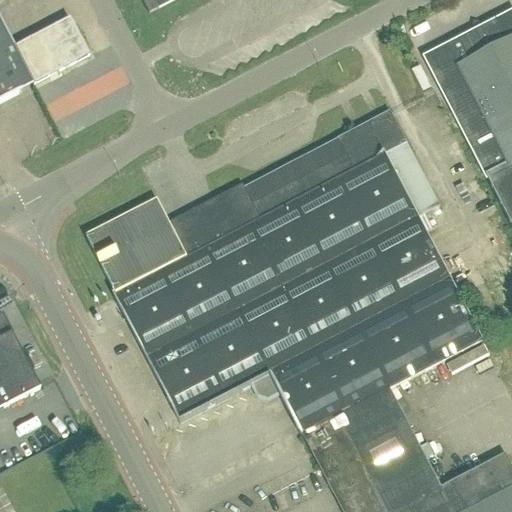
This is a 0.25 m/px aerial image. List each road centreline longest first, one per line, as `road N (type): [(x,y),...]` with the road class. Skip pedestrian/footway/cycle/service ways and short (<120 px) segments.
road 1 (tertiary): [(160,511),(36,274),(4,243)]
road 2 (unclassified): [(410,0),(169,127)]
road 3 (unclassified): [(169,127),(19,210),(4,243)]
road 4 (unclassified): [(169,127),(102,0)]
